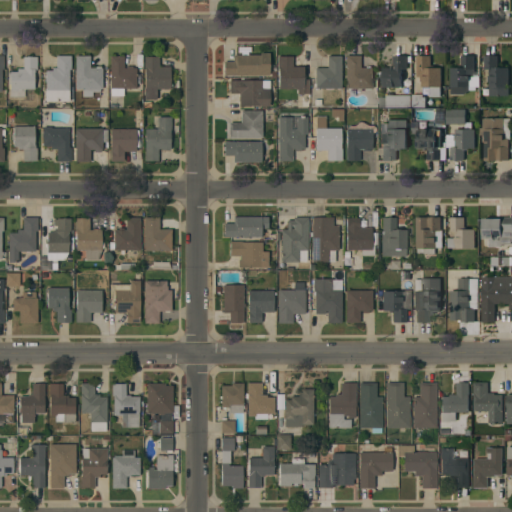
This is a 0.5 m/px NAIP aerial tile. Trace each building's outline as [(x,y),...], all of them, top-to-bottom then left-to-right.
[(224,75),(224,61),(233,61),(233,55),(260,55),(260,53),(269,53),(269,75),(224,75)] [(71,69),(69,69),(69,101),(45,101),(45,90),(46,90),(46,81),(45,82),(45,77),(46,77),(44,77),(44,73),(46,73),(46,70),(52,70),(52,67),(56,67),(56,55),(71,55),(71,69)] [(75,56),(90,55),(90,67),(96,67),(96,66),(101,66),(101,67),(102,67),(102,88),(100,88),(100,92),(92,92),(93,96),(83,96),(83,88),(76,89),(75,56)] [(346,55),(360,55),(360,67),(372,67),(372,88),(377,88),(377,97),(370,97),(370,88),(346,88),(346,55)] [(508,96),(488,96),(488,69),(484,69),(484,56),(489,56),(489,55),(492,55),(492,56),(498,56),(498,66),(501,66),(501,68),(508,68),(508,96)] [(10,71),(17,71),(17,68),(23,68),(23,57),(37,56),(37,69),(34,69),(34,71),(34,89),(24,89),(24,96),(10,97),(10,71)] [(110,56),(124,56),(124,68),(126,68),(126,66),(132,66),(132,67),(136,67),(136,88),(124,88),(124,95),(111,95),(111,88),(110,88),(110,56)] [(159,66),(170,66),(170,84),(172,84),(172,86),(170,86),(170,89),(156,89),(156,99),(144,99),(144,87),(145,87),(145,67),(144,67),(144,56),(159,56),(159,66)] [(279,75),(278,75),(278,71),(279,71),(279,68),(278,68),(278,56),(293,56),(293,66),(304,66),(304,79),(309,79),(309,89),(304,89),(304,94),(297,94),(297,89),(279,89),(279,75)] [(341,87),(315,88),(315,68),(327,67),(327,56),(341,56),(341,87)] [(382,68),(390,68),(390,66),(393,66),(393,56),(406,56),(406,69),(401,69),(401,87),(382,87),(382,68)] [(416,56),(430,56),(430,65),(434,65),(434,68),(440,68),(440,87),(440,96),(430,96),(430,87),(420,87),(421,77),(416,77),(416,56)] [(474,77),(469,77),(469,87),(469,91),(467,91),(466,92),(464,94),(450,94),(450,87),(450,68),(460,68),(460,56),(474,56),(474,71),(478,71),(478,76),(474,76),(474,77)] [(270,80),(270,106),(240,106),(240,93),(229,93),(229,80),(270,80)] [(412,107),(412,95),(422,95),(422,97),(425,97),(425,107),(412,107)] [(379,107),(379,97),(386,97),(386,96),(411,96),(411,107),(379,107)] [(445,123),(436,123),(435,109),(445,109),(445,123)] [(463,126),(459,126),(456,124),(446,124),(446,109),(465,109),(465,123),(471,123),(471,129),(474,129),(474,148),(467,148),(467,150),(463,150),(463,160),(458,160),(458,161),(455,161),(455,160),(450,160),(450,147),(448,147),(448,146),(446,146),(446,135),(454,135),(454,129),(464,130),(464,124),(463,124),(463,126)] [(229,137),(229,122),(241,122),(241,110),(262,110),(262,137),(229,137)] [(316,128),(316,115),(326,115),(326,128),(341,128),(341,148),(342,148),(342,160),(327,160),(327,150),(316,150),(316,128)] [(145,128),(157,128),(157,127),(158,127),(158,117),(171,117),(171,130),(170,130),(170,150),(161,150),(161,149),(158,149),(158,160),(145,160),(145,128)] [(278,117),(307,117),(307,134),(304,134),(304,148),(300,149),(300,150),(294,151),(294,149),(292,149),(292,161),(279,161),(278,117)] [(483,135),(480,135),(480,128),(482,128),(482,119),(483,119),(483,118),(503,118),(510,118),(510,139),(508,139),(508,160),(483,160),(483,135)] [(406,148),(400,148),(400,150),(396,150),(396,160),(382,160),(382,157),(381,157),(381,154),(382,154),(382,143),(387,143),(387,120),(406,120),(406,148)] [(372,148),(370,148),(370,150),(362,150),(362,149),(360,149),(360,161),(346,160),(346,128),(347,128),(349,126),(351,126),(355,125),(356,124),(358,123),(359,122),(361,121),(362,122),(368,125),(373,125),(375,127),(376,128),(376,129),(376,130),(375,131),(373,132),(372,133),(372,148)] [(435,128),(435,129),(440,129),(440,147),(445,147),(445,159),(440,159),(440,160),(426,160),(426,150),(425,150),(425,148),(416,148),(416,134),(412,134),(412,121),(419,121),(419,128),(435,128)] [(34,126),(34,144),(35,144),(35,147),(37,147),(37,160),(23,161),(23,149),(18,149),(18,146),(13,146),(13,126),(34,126)] [(69,149),(71,149),(71,161),(57,161),(57,149),(51,149),(51,146),(43,146),(43,137),(42,137),(42,133),(43,133),(43,128),(44,128),(44,126),(51,126),(51,128),(68,128),(69,149)] [(75,128),(102,128),(102,129),(108,129),(108,141),(102,141),(102,149),(101,149),(101,152),(94,152),(94,149),(90,149),(90,161),(75,161),(75,128)] [(111,129),(136,129),(136,130),(138,130),(138,147),(136,147),(136,151),(124,151),(124,161),(111,161),(111,129)] [(261,141),(261,162),(233,162),(233,155),(224,155),(224,141),(261,141)] [(268,216),(268,228),(261,228),(261,236),(224,236),(224,223),(233,223),(233,216),(268,216)] [(415,217),(428,217),(428,216),(438,216),(438,217),(440,217),(440,231),(442,231),(442,248),(435,248),(435,249),(434,249),(434,254),(423,254),(423,253),(417,253),(417,249),(415,249),(415,217)] [(9,232),(17,232),(17,229),(23,229),(23,217),(38,217),(38,231),(35,231),(35,251),(18,251),(18,262),(8,262),(9,232)] [(138,251),(134,251),(134,250),(130,250),(127,250),(124,250),(124,254),(121,254),(121,250),(114,250),(114,248),(109,248),(109,242),(114,242),(114,229),(118,229),(118,228),(124,228),(124,229),(126,229),(126,217),(140,217),(140,250),(138,250),(138,251)] [(144,217),(159,217),(159,229),(171,229),(171,250),(144,250),(144,217)] [(281,229),(287,229),(287,220),(293,220),(293,217),(308,217),(308,221),(309,221),(309,227),(308,227),(308,250),(306,250),(307,261),(299,261),(281,262),(281,229)] [(312,217),(333,217),(333,225),(338,225),(339,250),(335,250),(335,262),(312,262),(312,217)] [(346,217),(359,217),(359,227),(371,227),(371,244),(374,244),(374,255),(361,255),(361,250),(346,250),(346,217)] [(474,249),(455,249),(455,248),(447,248),(447,238),(453,238),(453,231),(450,231),(450,217),(463,217),(463,228),(467,228),(467,230),(474,230),(474,249)] [(511,244),(500,244),(500,247),(488,247),(488,239),(482,239),(482,219),(489,219),(489,217),(511,217),(511,244)] [(57,260),(57,270),(41,270),(41,255),(47,255),(47,244),(46,242),(47,240),(47,232),(53,232),(53,229),(57,229),(57,225),(54,225),(54,219),(57,219),(57,218),(70,218),(71,231),(69,231),(69,233),(68,233),(68,241),(69,242),(68,244),(68,252),(65,260),(57,260)] [(76,218),(89,218),(89,229),(92,229),(92,228),(100,228),(100,229),(101,229),(101,231),(102,231),(102,234),(101,234),(101,238),(102,238),(102,240),(101,240),(101,242),(104,242),(104,248),(101,248),(101,249),(98,259),(85,259),(85,250),(76,250),(76,218)] [(381,231),(382,231),(382,218),(396,218),(396,228),(399,228),(399,230),(406,230),(406,248),(406,255),(381,256),(381,231)] [(243,241),(243,242),(262,242),(262,251),(268,251),(268,266),(238,267),(238,260),(240,260),(240,256),(230,256),(230,241),(243,241)] [(391,260),(399,260),(399,269),(391,269),(390,270),(379,270),(379,264),(391,264),(391,260)] [(153,269),(153,261),(168,262),(171,269),(153,269)] [(7,286),(7,273),(19,273),(19,286),(7,286)] [(511,310),(510,310),(510,309),(509,309),(509,303),(494,304),(495,322),(482,323),(481,285),(494,285),(494,277),(509,277),(511,278),(511,310)] [(342,322),(327,322),(327,311),(325,311),(325,314),(315,314),(314,291),(313,291),(313,279),(340,278),(340,289),(341,290),(342,322)] [(440,310),(439,310),(439,312),(433,312),(433,315),(429,315),(429,322),(416,322),(416,310),(414,310),(413,282),(420,282),(420,278),(440,278),(440,310)] [(449,291),(458,291),(458,279),(469,278),(469,279),(477,279),(478,309),(474,309),(474,322),(460,323),(460,320),(450,320),(449,291)] [(222,285),(242,285),(242,279),(246,279),(246,285),(243,285),(243,304),(245,304),(245,307),(243,307),(243,322),(229,322),(229,312),(223,313),(222,285)] [(139,323),(126,323),(126,312),(114,312),(114,298),(110,298),(110,284),(129,284),(129,290),(130,290),(130,280),(139,280),(139,323)] [(144,281),(166,280),(166,286),(167,286),(167,290),(171,290),(171,311),(159,311),(159,323),(144,323),(144,281)] [(288,282),(304,282),(304,290),(305,290),(305,291),(307,291),(307,295),(305,295),(305,313),(293,313),(293,323),(278,323),(278,289),(288,290),(288,282)] [(68,287),(68,290),(70,290),(70,294),(68,294),(68,306),(69,306),(69,309),(71,309),(71,322),(56,322),(56,311),(52,311),(52,308),(47,308),(47,287),(68,287)] [(101,290),(101,312),(90,312),(90,322),(75,322),(75,310),(76,310),(76,290),(101,290)] [(248,290),(273,290),(273,292),(276,292),(276,294),(273,294),(273,312),(261,312),(261,322),(248,322),(248,290)] [(346,290),(372,290),(372,310),(368,310),(368,313),(362,313),(362,310),(360,310),(360,322),(346,323),(346,290)] [(37,323),(19,323),(19,311),(13,311),(13,298),(18,298),(18,292),(22,292),(22,291),(35,291),(35,298),(37,298),(37,323)] [(382,291),(411,291),(411,308),(406,309),(406,322),(392,322),(392,312),(389,312),(389,310),(382,310),(382,291)] [(221,398),(219,398),(219,396),(221,396),(221,385),(231,385),(231,382),(243,383),(243,405),(242,405),(244,405),(244,408),(242,408),(242,413),(228,413),(228,411),(227,411),(227,407),(225,407),(225,409),(222,409),(222,407),(221,407),(221,398)] [(329,396),(335,396),(335,394),(341,394),(341,382),(355,382),(355,417),(348,417),(348,415),(343,415),(343,419),(350,419),(350,427),(329,427),(329,396)] [(359,382),(376,382),(376,396),(382,396),(382,428),(381,428),(381,433),(372,433),(372,427),(359,427),(359,382)] [(386,382),(403,382),(403,396),(409,396),(409,428),(386,428),(386,382)] [(413,396),(419,396),(419,382),(436,382),(436,427),(413,427),(413,396)] [(441,396),(449,396),(449,394),(456,394),(456,382),(459,382),(465,382),(469,382),(469,394),(468,394),(468,412),(456,412),(456,421),(441,421),(441,396)] [(0,383),(1,383),(1,395),(13,395),(13,423),(2,423),(2,420),(0,420),(0,383)] [(44,395),(43,395),(44,413),(34,413),(34,422),(21,422),(21,413),(19,413),(19,404),(18,404),(18,402),(19,402),(19,396),(28,396),(28,395),(32,395),(32,383),(44,383),(44,395)] [(49,384),(63,383),(63,395),(68,395),(68,397),(74,397),(75,413),(75,422),(63,422),(55,422),(55,415),(49,415),(49,384)] [(81,383),(94,383),(94,394),(99,394),(99,396),(107,396),(106,422),(106,431),(91,431),(91,422),(90,422),(90,413),(80,413),(81,383)] [(139,413),(138,413),(139,427),(121,427),(121,415),(114,415),(114,413),(113,413),(113,396),(112,396),(112,383),(125,383),(125,395),(130,395),(130,396),(139,396),(139,413)] [(172,435),(152,435),(152,422),(159,422),(159,420),(153,420),(153,414),(159,414),(159,413),(147,413),(147,383),(165,383),(165,385),(172,385),(172,412),(170,412),(170,421),(173,421),(172,433),(172,435)] [(248,383),(262,383),(262,394),(266,394),(266,397),(274,397),(274,413),(267,413),(267,419),(255,419),(255,416),(248,416),(248,383)] [(502,422),(475,423),(475,411),(474,411),(474,395),(473,395),(473,383),(487,383),(487,393),(494,393),(494,395),(502,395),(502,422)] [(313,424),(301,424),(301,426),(284,426),(284,434),(290,434),(290,449),(278,449),(277,409),(284,409),(284,418),(285,418),(285,400),(290,400),(290,396),(299,396),(299,389),(313,389),(313,424)] [(221,433),(221,420),(222,420),(222,417),(226,417),(226,420),(234,420),(234,433),(221,433)] [(28,434),(18,434),(18,425),(28,425),(28,434)] [(255,434),(255,426),(266,426),(266,434),(255,434)] [(221,437),(233,437),(233,450),(229,450),(229,449),(221,448),(221,437)] [(159,438),(172,438),(172,450),(160,450),(159,438)] [(44,458),(44,475),(44,487),(32,487),(32,476),(28,476),(28,474),(19,474),(19,457),(30,457),(30,444),(44,444),(44,458)] [(49,444),(75,444),(75,473),(68,473),(68,476),(63,476),(63,488),(50,488),(49,444)] [(436,488),(421,488),(421,475),(414,475),(414,471),(403,471),(403,456),(399,456),(399,445),(413,445),(413,452),(436,452),(436,488)] [(248,457),(262,457),(262,446),(274,446),(274,458),(273,457),(273,474),(265,474),(265,475),(260,475),(260,487),(248,487),(248,457)] [(81,458),(82,458),(82,448),(107,447),(107,459),(106,459),(106,474),(99,474),(99,476),(94,476),(94,487),(81,487),(81,458)] [(502,475),(494,475),(494,477),(488,477),(488,488),(473,488),(473,476),(474,476),(474,459),(487,459),(487,453),(487,447),(502,447),(502,475)] [(469,488),(456,488),(456,476),(449,476),(449,474),(441,474),(440,448),(452,448),(458,448),(458,458),(469,458),(469,488)] [(242,488),(232,488),(232,485),(221,485),(221,464),(218,464),(217,449),(228,449),(229,463),(228,463),(228,465),(242,465),(242,488)] [(359,452),(392,452),(392,470),(381,470),(381,475),(374,475),(374,488),(359,488),(359,452)] [(318,464),(327,464),(327,460),(329,460),(332,458),(332,453),(355,453),(355,479),(353,479),(353,484),(332,484),(332,488),(318,487),(318,464)] [(112,475),(113,475),(113,458),(114,458),(114,454),(122,454),(122,457),(131,457),(131,456),(134,456),(134,457),(139,457),(139,466),(141,466),(141,469),(139,469),(139,474),(130,474),(130,476),(126,476),(126,488),(112,488),(112,475)] [(147,467),(153,467),(153,469),(156,469),(156,455),(166,455),(166,457),(167,457),(167,455),(172,455),(172,470),(172,485),(165,486),(165,488),(147,488),(147,467)] [(0,457),(13,457),(13,473),(6,473),(6,476),(1,476),(1,487),(0,487),(0,457)] [(291,463),(291,458),(304,458),(304,464),(315,464),(314,475),(314,488),(303,488),(303,483),(290,483),(290,486),(279,485),(279,463),(291,463)]
